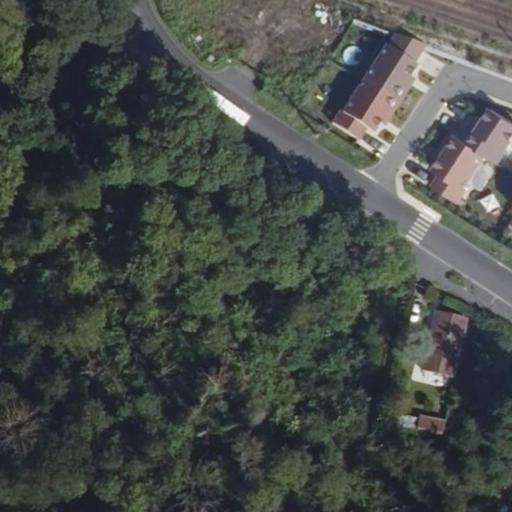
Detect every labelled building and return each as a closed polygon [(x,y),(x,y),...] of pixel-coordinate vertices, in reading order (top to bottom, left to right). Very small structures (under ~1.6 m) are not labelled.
[(383,47),(362,80),(397,103),(407,87),(401,84),(413,66),(411,65),(423,46),(394,35),(385,48),(383,47)] [(397,103),(362,80),(340,113),(338,111),(330,124),(355,141),(362,129),(369,133),(381,115),(387,119),(397,103)] [(474,122),(461,142),(477,153),(476,153),(485,159),(497,167),(511,143),(511,124),(491,111),(483,124),(476,119),(474,122)] [(433,175),(440,179),(432,190),(457,207),(466,193),(464,192),(485,159),(476,153),(477,153),(461,142),(451,136),(440,152),(445,156),(433,175)] [(452,381),(467,318),(431,309),(421,350),(427,351),(421,373),(452,381)] [(440,437),(445,420),(417,412),(412,429),(440,437)]
